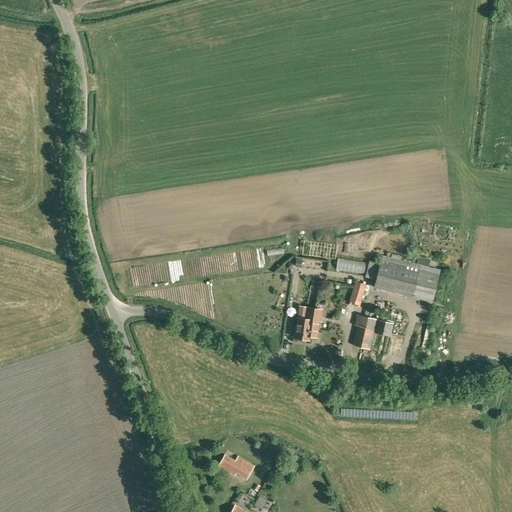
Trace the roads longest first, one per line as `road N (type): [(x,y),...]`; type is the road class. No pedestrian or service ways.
road 1 (unclassified): [(511,370),(440,383),(337,375),(289,367),(157,313),(115,315)]
road 2 (unclassified): [(115,315),(81,211),(84,89),(55,0)]
road 3 (unclassified): [(186,511),(115,315)]
